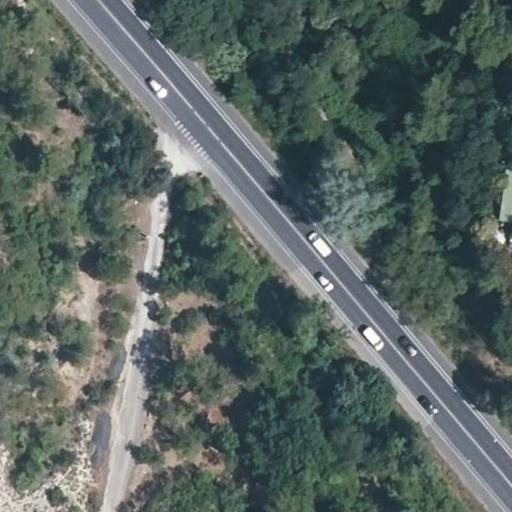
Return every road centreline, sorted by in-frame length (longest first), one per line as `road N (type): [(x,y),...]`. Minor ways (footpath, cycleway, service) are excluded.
road 1 (primary): [(198,115),(511,480)]
road 2 (unclassified): [(198,115),(177,135),(116,511)]
road 3 (primary): [(98,0),(198,115)]
